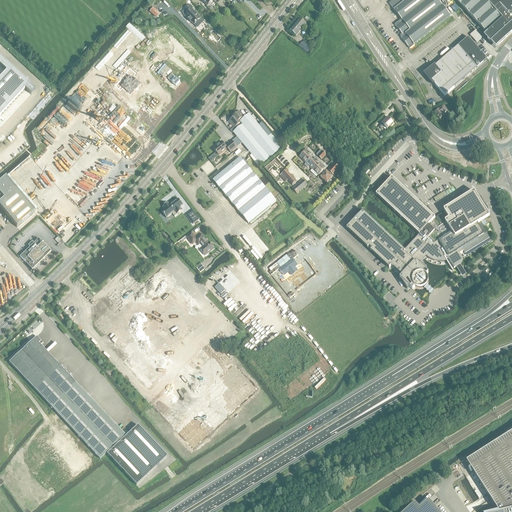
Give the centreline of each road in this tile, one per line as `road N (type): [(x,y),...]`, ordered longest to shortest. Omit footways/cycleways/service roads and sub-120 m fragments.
road 1 (secondary): [(0,328),(158,168),(293,0)]
road 2 (motorway): [(393,378),(176,511)]
road 3 (motorway): [(327,431),(511,316)]
road 4 (motorway): [(327,431),(511,345)]
road 5 (secondary): [(346,0),(427,127),(449,143)]
road 6 (motorway): [(195,511),(327,431)]
road 7 (motorway): [(511,293),(393,378)]
road 8 (motorway): [(511,304),(393,378)]
